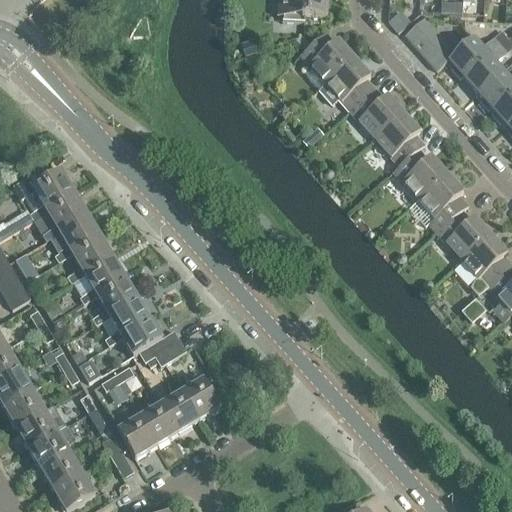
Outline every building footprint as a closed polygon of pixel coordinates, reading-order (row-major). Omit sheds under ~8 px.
[(327,19),(327,0),(283,0),(282,25),(304,26),(305,18),(327,19)] [(410,25),(400,14),(387,25),(397,36),(410,25)] [(405,39),(413,48),(432,31),(424,22),(405,39)] [(413,48),(421,57),(440,40),(432,31),(413,48)] [(501,34),(493,41),(500,48),(508,42),(501,34)] [(325,87),(354,62),(337,44),(333,47),(325,37),(299,60),(308,70),(309,69),(312,72),(325,87)] [(440,40),(421,57),(429,66),(448,49),(440,40)] [(463,80),(463,81),(500,48),(493,41),(482,52),(473,42),(456,58),(448,64),(449,65),(453,70),(450,73),(460,83),(463,80)] [(500,48),(507,56),(511,51),(511,46),(508,42),(500,48)] [(507,56),(500,48),(463,81),(478,97),(503,75),(495,67),(507,56)] [(456,58),(448,49),(429,66),(437,75),(449,65),(448,64),(456,58)] [(349,116),(374,93),(366,84),(370,80),(354,62),(325,87),(319,93),(332,109),(339,103),(342,106),(341,106),(349,116)] [(491,112),(492,113),(511,95),(511,82),(510,84),(503,75),(478,97),(482,102),(479,105),(488,114),(491,112)] [(383,103),(374,93),(349,116),(358,125),(358,124),(375,143),(403,117),(387,99),(383,103)] [(511,95),(492,113),(494,115),(491,118),(499,127),(502,125),(507,130),(511,124),(511,95)] [(399,171),(418,154),(419,155),(424,149),(416,139),(420,136),(403,117),(375,143),(391,161),(391,162),(397,168),(385,178),(388,181),(393,176),(398,170),(399,171)] [(426,163),(419,155),(418,154),(399,171),(398,170),(393,176),(402,186),(402,185),(418,203),(447,178),(430,160),(426,163)] [(50,181),(45,172),(13,191),(21,204),(24,202),(33,216),(43,209),(45,213),(73,196),(60,174),(50,181)] [(462,215),(468,210),(459,200),(463,197),(447,178),(418,203),(435,222),(428,228),(436,236),(442,231),(442,232),(462,215)] [(43,209),(33,216),(30,219),(33,225),(47,217),(55,230),(57,234),(86,217),(73,196),(45,213),(43,209)] [(470,224),(462,215),(442,232),(442,231),(436,236),(445,247),(446,246),(462,264),(490,239),(474,221),(470,224)] [(68,251),(70,255),(98,238),(86,217),(57,234),(55,230),(42,240),(46,246),(60,238),(68,251)] [(35,225),(42,237),(53,231),(46,218),(35,225)] [(1,227),(0,228),(0,238),(1,240),(9,235),(4,228),(1,227)] [(82,276),(111,259),(98,238),(70,255),(68,251),(55,261),(58,267),(72,259),(80,272),(82,276)] [(462,264),(478,283),(471,291),(476,297),(484,290),(486,293),(511,270),(503,261),(507,257),(490,239),(462,264)] [(0,272),(9,267),(0,253),(0,272)] [(111,259),(82,276),(80,272),(67,282),(71,288),(85,280),(93,293),(95,297),(123,280),(111,259)] [(0,294),(3,299),(21,288),(9,267),(0,272),(0,294)] [(494,302),(495,302),(500,307),(493,314),(504,327),(511,320),(511,319),(511,271),(511,270),(486,293),(494,302)] [(123,280),(95,297),(93,293),(80,302),(83,309),(97,301),(105,314),(107,318),(136,301),(123,280)] [(3,299),(12,314),(30,304),(21,288),(3,299)] [(107,318),(105,314),(92,323),(96,330),(110,321),(118,335),(120,339),(149,322),(136,301),(107,318)] [(57,303),(43,311),(50,322),(63,314),(57,303)] [(38,334),(46,329),(38,315),(30,320),(38,334)] [(149,322),(120,339),(118,335),(105,344),(108,351),(122,343),(133,360),(139,357),(145,367),(154,361),(180,346),(174,335),(165,341),(157,328),(153,330),(149,322)] [(46,347),(54,343),(46,329),(38,334),(46,347)] [(160,371),(186,356),(180,346),(154,361),(160,371)] [(0,384),(19,373),(7,352),(0,356),(0,384)] [(63,376),(71,371),(63,357),(55,362),(63,376)] [(71,389),(79,385),(71,371),(63,376),(71,389)] [(119,388),(133,380),(128,372),(115,380),(119,388)] [(19,373),(0,384),(0,405),(3,411),(32,394),(19,373)] [(106,396),(119,388),(115,380),(101,388),(106,396)] [(203,383),(181,396),(198,425),(220,412),(203,383)] [(44,415),(32,394),(3,411),(16,432),(44,415)] [(181,396),(160,409),(177,438),(198,425),(181,396)] [(88,417),(96,413),(88,399),(80,404),(88,417)] [(160,409),(139,422),(156,450),(177,438),(160,409)] [(96,431),(104,427),(96,413),(88,417),(96,431)] [(57,436),(44,415),(16,432),(28,453),(57,436)] [(156,450),(139,422),(118,435),(135,463),(156,450)] [(69,457),(57,436),(28,453),(41,474),(69,457)] [(108,457),(119,451),(113,441),(102,447),(108,457)] [(124,483),(134,476),(119,451),(108,457),(124,483)] [(82,478),(69,457),(41,474),(54,495),(82,478)] [(74,511),(95,500),(82,478),(54,495),(63,511),(74,511)]
